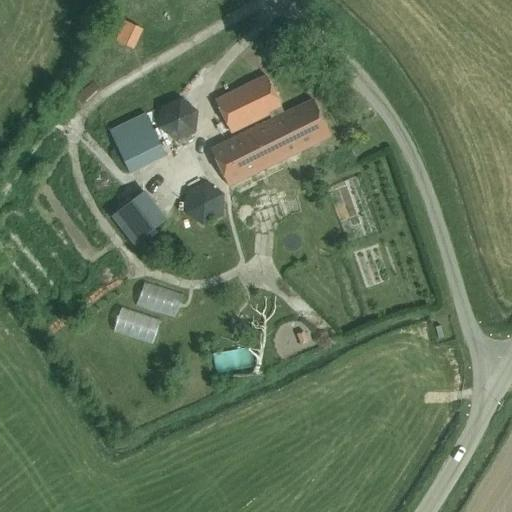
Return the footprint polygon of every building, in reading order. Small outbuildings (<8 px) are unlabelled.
[(139,31),(122,23),(113,41),(131,49),(139,31)] [(268,116),(271,121),(210,151),(228,188),(330,137),(312,101),(284,115),(265,77),(214,102),(230,134),(268,116)] [(181,98),(160,107),(158,129),(175,141),(195,134),(198,112),(181,98)] [(128,173),(165,156),(146,116),(109,134),(128,173)] [(205,182),(185,191),(184,214),(203,225),(222,217),(224,194),(205,182)] [(144,192),(111,218),(133,247),(166,221),(144,192)] [(175,320),(183,295),(144,283),(136,307),(175,320)] [(153,345),(161,321),(122,308),(114,333),(153,345)]
